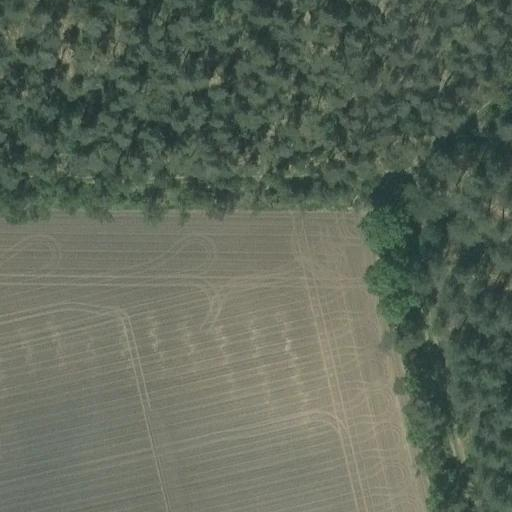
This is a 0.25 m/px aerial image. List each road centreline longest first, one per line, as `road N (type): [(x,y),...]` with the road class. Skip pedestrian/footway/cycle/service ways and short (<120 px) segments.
road 1 (track): [(403,201),(0,193)]
road 2 (track): [(403,201),(491,511)]
road 3 (track): [(403,201),(511,112)]
road 4 (track): [(403,201),(511,286)]
